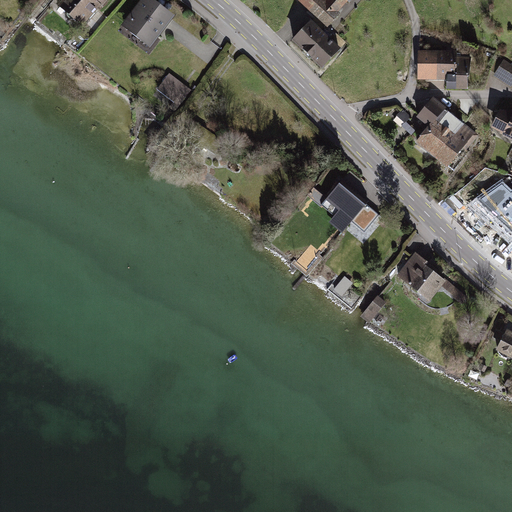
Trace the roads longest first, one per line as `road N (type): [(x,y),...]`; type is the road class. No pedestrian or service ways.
road 1 (primary): [(511,294),(337,122)]
road 2 (primary): [(337,122),(213,0)]
